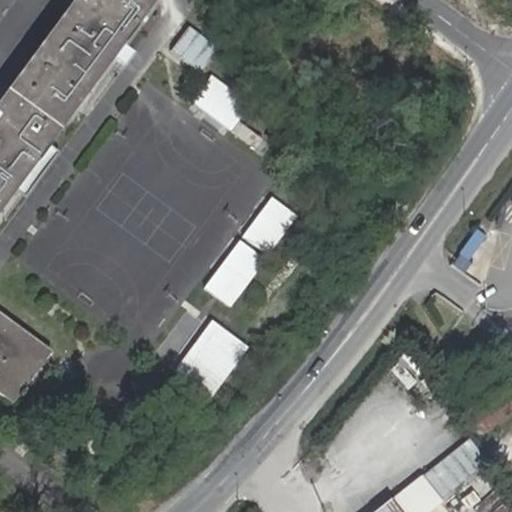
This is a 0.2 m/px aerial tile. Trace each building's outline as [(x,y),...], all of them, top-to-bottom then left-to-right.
[(158,0),(75,0),(0,101),(0,214),(159,0),(158,0)] [(171,50),(199,72),(216,50),(188,28),(171,50)] [(187,106),(227,132),(246,105),(206,78),(187,106)] [(235,235),(263,255),(292,216),(265,195),(235,235)] [(226,308),(262,259),(236,240),(200,289),(226,308)] [(296,265),(257,311),(273,324),(311,278),(296,265)] [(0,402),(8,408),(13,401),(17,404),(22,399),(18,396),(47,359),(0,322),(0,402)] [(217,328),(178,379),(200,396),(239,345),(217,328)] [(483,438),(511,418),(511,386),(469,416),(483,438)]
